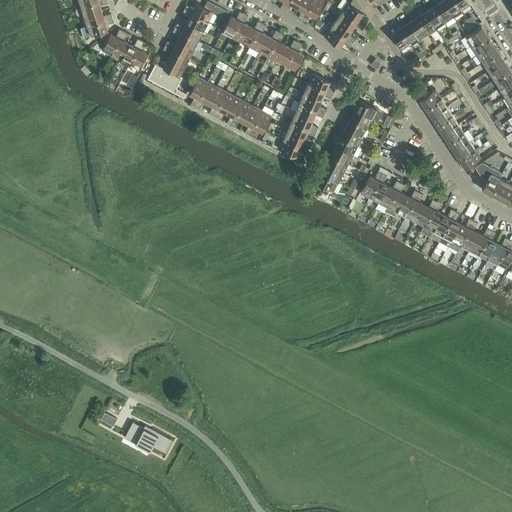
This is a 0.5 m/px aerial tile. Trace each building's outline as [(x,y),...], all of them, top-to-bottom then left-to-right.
[(107,0),(100,0),(81,6),(84,16),(102,10),(100,5),(108,3),(107,0)] [(283,0),(284,0),(280,8),(284,10),(289,0),(283,0)] [(289,0),(284,10),(289,12),(292,5),(297,7),(301,0),(289,0)] [(301,0),(297,7),(302,10),(298,17),(302,19),(312,0),(301,0)] [(323,0),(312,0),(302,19),(307,22),(310,14),(316,17),(325,0),(323,0)] [(443,0),(434,6),(444,21),(453,16),(443,0)] [(454,0),(442,0),(443,0),(453,16),(461,10),(454,0)] [(467,0),(454,0),(461,10),(470,4),(467,0)] [(348,1),(342,10),(364,25),(367,21),(360,17),(363,12),(348,1)] [(186,4),(184,9),(208,21),(213,12),(197,3),(194,8),(186,4)] [(434,6),(425,11),(436,27),(444,21),(434,6)] [(208,21),(184,9),(182,13),(189,17),(187,22),(204,30),(208,21)] [(102,10),(84,16),(87,26),(113,17),(111,13),(103,15),(102,10)] [(342,10),(336,19),(352,29),(355,25),(362,29),(364,25),(342,10)] [(222,32),(231,37),(244,13),(240,11),(236,18),(231,15),(222,32)] [(425,11),(417,17),(427,33),(436,27),(425,11)] [(244,13),(231,37),(240,42),(249,25),(244,22),(248,15),(244,13)] [(113,17),(87,26),(90,36),(108,30),(106,25),(114,22),(113,17)] [(417,17),(408,22),(419,38),(427,33),(417,17)] [(336,19),(330,27),(353,42),(356,38),(349,34),(352,29),(336,19)] [(249,25),(240,42),(249,46),(262,22),(258,20),(254,27),(249,25)] [(177,22),(175,27),(199,39),(204,30),(187,22),(184,26),(177,22)] [(262,22),(249,46),(258,51),(267,35),(262,32),(266,25),(262,22)] [(408,22),(400,28),(410,44),(419,38),(408,22)] [(466,36),(471,45),(487,35),(481,26),(466,36)] [(199,39),(175,27),(173,31),(180,35),(177,40),(194,48),(199,39)] [(353,42),(330,27),(324,36),(340,46),(343,41),(350,46),(353,42)] [(102,50),(111,55),(124,31),(120,28),(116,36),(110,33),(102,50)] [(410,44),(400,28),(391,34),(401,50),(410,44)] [(267,35),(258,51),(267,56),(280,32),(276,30),(272,37),(267,35)] [(124,31),(111,55),(120,59),(129,43),(124,40),(128,33),(124,31)] [(280,32),(267,56),(276,61),(285,44),(280,42),(284,34),(280,32)] [(487,35),(471,45),(477,54),(493,43),(487,35)] [(129,43),(120,59),(129,64),(142,40),(138,38),(134,45),(129,43)] [(285,44),(276,61),(285,65),(298,41),(294,39),(290,47),(285,44)] [(142,40),(129,64),(137,69),(139,69),(148,53),(142,50),(146,42),(142,40)] [(168,40),(165,45),(189,57),(194,48),(177,40),(175,44),(168,40)] [(298,41),(285,65),(295,70),(304,54),(298,51),(302,44),(298,41)] [(493,43),(477,54),(483,62),(499,52),(493,43)] [(189,57),(165,45),(163,49),(170,53),(168,58),(185,66),(189,57)] [(499,52),(483,62),(488,71),(504,60),(499,52)] [(158,59),(156,63),(180,76),(180,75),(185,66),(168,58),(165,62),(158,59)] [(376,58),(371,64),(376,68),(381,62),(376,58)] [(504,60),(488,71),(494,79),(510,69),(504,60)] [(180,76),(156,63),(148,78),(184,97),(186,93),(177,88),(183,77),(180,75),(180,76)] [(511,72),(510,69),(494,79),(500,88),(511,79),(511,72)] [(312,73),(308,83),(333,94),(335,89),(327,86),(329,81),(312,73)] [(191,103),(195,106),(208,82),(198,77),(189,93),(195,96),(191,103)] [(511,79),(500,88),(505,96),(511,91),(511,79)] [(208,82),(195,106),(199,108),(203,100),(208,103),(217,86),(208,82)] [(308,83),(304,92),(321,100),(323,95),(331,98),(333,94),(308,83)] [(217,86),(208,103),(213,105),(209,113),(213,115),(226,91),(217,86)] [(420,99),(426,108),(441,98),(435,89),(420,99)] [(226,91),(213,115),(217,117),(221,110),(226,112),(235,96),(226,91)] [(304,92),(300,101),(325,112),(326,108),(319,105),(321,100),(304,92)] [(235,96),(226,112),(231,115),(227,122),(231,125),(244,101),(235,96)] [(441,98),(426,108),(431,117),(447,106),(441,98)] [(360,100),(355,109),(372,118),(377,108),(360,100)] [(244,101),(231,125),(235,127),(239,119),(244,122),(253,105),(244,101)] [(300,101),(296,111),(313,118),(315,113),(323,117),(325,112),(300,101)] [(253,105),(244,122),(249,124),(245,132),(249,134),(262,110),(253,105)] [(447,106),(431,117),(437,125),(452,115),(447,106)] [(355,109),(350,118),(367,127),(372,118),(355,109)] [(262,110),(249,134),(253,136),(257,129),(263,132),(271,115),(262,110)] [(296,111),(291,120),(316,131),(318,127),(311,123),(313,118),(296,111)] [(391,127),(393,123),(397,115),(394,113),(387,125),(391,127)] [(452,115),(437,125),(442,134),(458,123),(452,115)] [(350,118),(346,127),(362,136),(367,127),(350,118)] [(291,120),(287,129),(304,137),(307,132),(314,135),(316,131),(291,120)] [(458,123),(442,134),(448,142),(464,132),(458,123)] [(346,127),(341,136),(357,145),(362,136),(346,127)] [(287,129),(283,139),(308,150),(310,145),(302,142),(304,137),(287,129)] [(464,132),(448,142),(454,151),(469,140),(464,132)] [(341,136),(336,145),(353,154),(357,145),(341,136)] [(308,150),(283,139),(279,149),(296,156),(298,151),(306,154),(308,150)] [(469,140),(454,151),(459,159),(475,149),(469,140)] [(336,145),(331,154),(348,163),(353,154),(336,145)] [(366,149),(363,155),(370,158),(373,153),(366,149)] [(475,149),(459,159),(465,168),(481,158),(475,149)] [(331,154),(326,163),(343,172),(348,163),(331,154)] [(482,162),(475,166),(481,176),(487,179),(482,189),(491,194),(500,177),(502,173),(482,162)] [(326,163),(322,172),(338,181),(343,172),(326,163)] [(375,177),(369,175),(360,191),(370,196),(385,169),(380,167),(375,177)] [(385,169),(370,196),(379,201),(388,184),(383,182),(387,174),(386,174),(388,171),(385,169)] [(338,181),(322,172),(317,182),(333,191),(338,181)] [(500,177),(491,194),(500,199),(509,182),(500,177)] [(388,184),(379,201),(388,206),(401,182),(397,179),(393,187),(388,184)] [(401,182),(388,206),(397,211),(406,194),(401,191),(405,184),(401,182)] [(511,183),(509,182),(500,199),(509,203),(511,198),(511,183)] [(406,194),(397,211),(406,215),(419,191),(415,189),(411,197),(406,194)] [(419,191),(406,215),(415,220),(424,203),(419,201),(423,193),(419,191)] [(415,220),(424,225),(437,201),(433,198),(429,206),(424,203),(415,220)] [(424,225),(420,231),(430,236),(442,213),(437,210),(441,203),(437,201),(424,225)] [(442,213),(430,236),(439,241),(455,210),(451,208),(447,216),(442,213)] [(455,210),(439,241),(448,246),(460,223),(456,220),(459,213),(455,210)] [(460,223),(448,246),(458,251),(461,244),(473,220),(469,218),(465,225),(460,223)] [(461,244),(470,249),(478,232),(474,230),(477,222),(473,220),(461,244)] [(478,232),(470,249),(479,254),(491,229),(488,227),(487,227),(483,235),(478,232)] [(491,229),(479,254),(488,258),(496,242),(492,239),(495,232),(491,229)] [(496,242),(488,258),(497,263),(509,239),(505,237),(501,244),(496,242)] [(511,240),(509,239),(497,263),(506,268),(511,256),(511,249),(510,249),(511,243),(511,240)] [(117,418),(105,412),(101,419),(113,426),(117,418)] [(124,437),(143,447),(146,442),(165,452),(172,439),(151,428),(150,431),(133,421),(124,437)]
